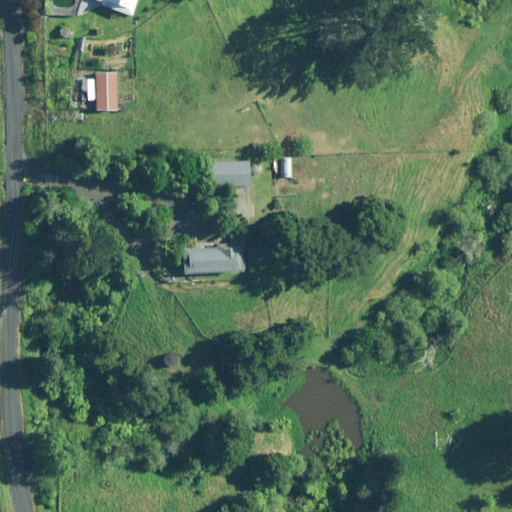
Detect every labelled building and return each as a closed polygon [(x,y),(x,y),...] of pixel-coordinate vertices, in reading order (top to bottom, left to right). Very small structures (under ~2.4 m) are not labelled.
[(127,14),(132,0),(112,0),(109,8),(127,14)] [(114,110),(115,72),(95,72),(95,79),(87,79),(86,99),(94,99),(94,109),(114,110)] [(289,157),(278,157),(278,176),(289,176),(289,157)] [(247,162),(207,162),(207,186),(247,186),(247,162)] [(179,248),(179,273),(243,273),(243,241),(215,241),(215,248),(179,248)]
